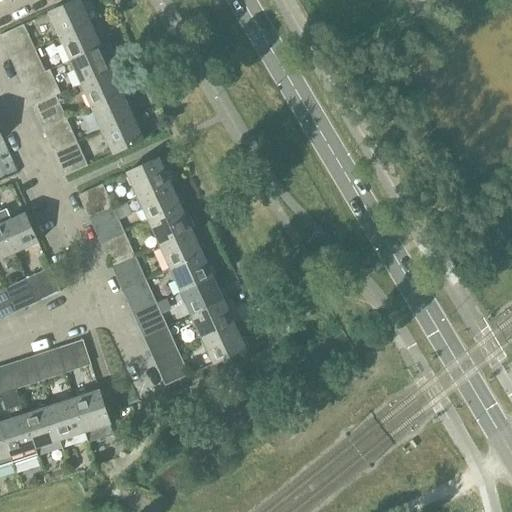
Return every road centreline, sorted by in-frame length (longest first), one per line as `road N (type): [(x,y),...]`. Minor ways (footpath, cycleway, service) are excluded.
road 1 (primary): [(511,458),(235,0)]
road 2 (residential): [(103,301),(148,405),(149,429),(137,454),(107,482),(108,493),(154,511)]
road 3 (residential): [(0,81),(103,301)]
road 4 (track): [(511,457),(394,511)]
